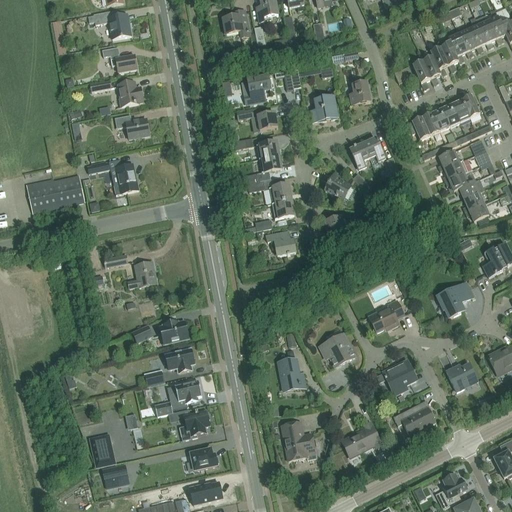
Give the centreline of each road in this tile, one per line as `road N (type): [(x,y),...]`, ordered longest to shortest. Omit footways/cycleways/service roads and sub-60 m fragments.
road 1 (unclassified): [(261,511),(201,206)]
road 2 (unclassified): [(201,206),(164,0)]
road 3 (unclassified): [(0,252),(201,206)]
road 4 (residential): [(375,360),(324,269),(302,171)]
road 5 (residential): [(465,445),(339,509)]
road 6 (residential): [(389,116),(511,64)]
road 7 (residential): [(389,116),(349,0)]
